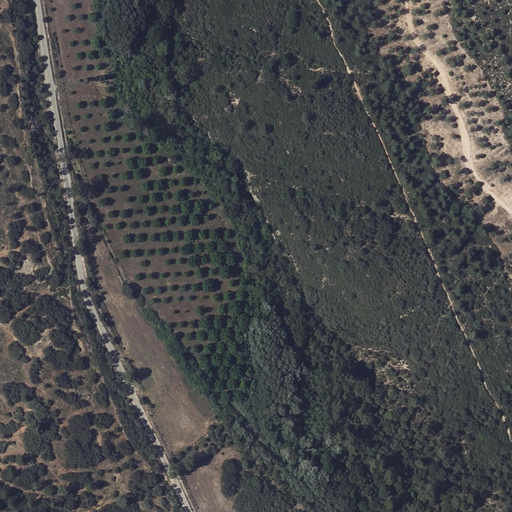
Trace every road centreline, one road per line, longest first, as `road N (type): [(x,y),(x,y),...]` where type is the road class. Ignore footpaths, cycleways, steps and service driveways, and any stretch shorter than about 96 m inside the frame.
road 1 (tertiary): [(36,0),(83,288),(187,511)]
road 2 (track): [(406,0),(472,162),(511,211)]
